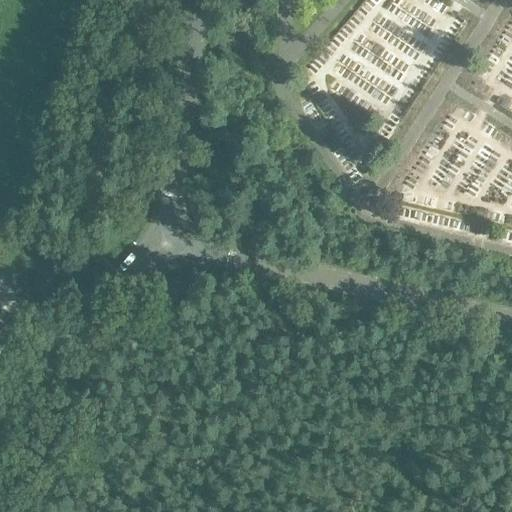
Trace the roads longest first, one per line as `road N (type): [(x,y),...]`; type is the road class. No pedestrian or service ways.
road 1 (unclassified): [(511,319),(162,243)]
road 2 (unclassified): [(162,243),(199,0)]
road 3 (unclassified): [(0,404),(96,297),(162,243)]
